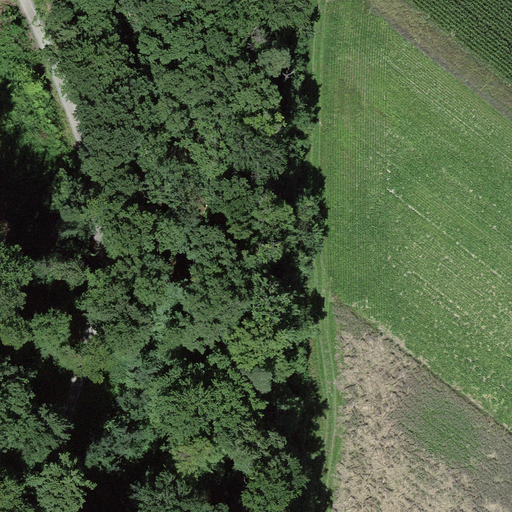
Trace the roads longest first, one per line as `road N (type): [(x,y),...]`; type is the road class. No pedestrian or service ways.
road 1 (track): [(23,0),(82,140),(98,214),(83,359),(40,511)]
road 2 (track): [(318,511),(332,432),(320,182),(340,0)]
